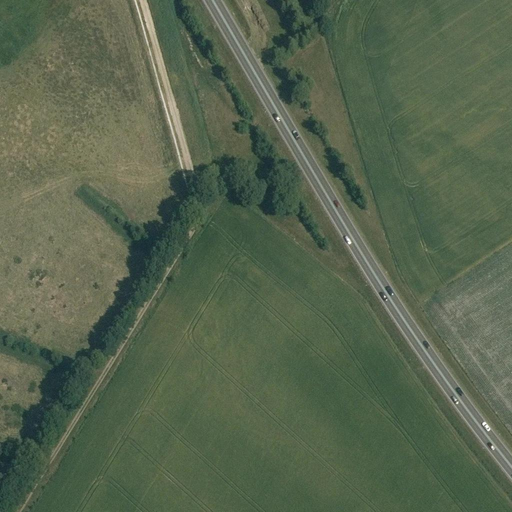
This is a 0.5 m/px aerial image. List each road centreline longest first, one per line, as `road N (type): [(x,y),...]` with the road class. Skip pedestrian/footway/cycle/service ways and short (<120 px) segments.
road 1 (trunk): [(511,468),(370,267),(212,0)]
road 2 (unclassified): [(17,511),(201,212)]
road 3 (track): [(141,0),(201,212)]
